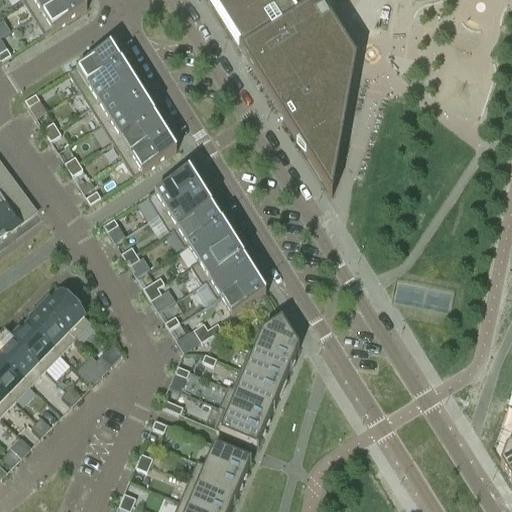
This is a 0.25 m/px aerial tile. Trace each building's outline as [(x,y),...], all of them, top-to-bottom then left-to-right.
[(28,0),(21,4),(32,22),(41,17),(67,0),(28,0)] [(67,0),(41,17),(32,22),(43,39),(51,34),(86,13),(77,0),(67,0)] [(332,195),(326,187),(347,73),(354,67),(355,63),(324,13),(322,15),(312,0),(205,0),(240,56),(331,200),(332,195)] [(75,72),(67,77),(78,94),(86,89),(120,68),(109,50),(84,66),(75,72)] [(6,53),(0,56),(0,65),(10,59),(6,53)] [(86,89),(78,94),(89,112),(97,107),(131,85),(120,68),(86,89)] [(97,107),(89,112),(100,129),(108,124),(142,103),(131,85),(97,107)] [(34,98),(24,105),(28,111),(38,105),(34,98)] [(108,124),(100,129),(111,147),(119,142),(153,120),(142,103),(108,124)] [(119,142),(111,147),(122,164),(130,159),(164,138),(153,120),(119,142)] [(52,127),(42,133),(46,140),(56,133),(52,127)] [(56,133),(46,140),(50,146),(60,139),(56,133)] [(130,159),(122,164),(133,182),(141,177),(175,155),(164,138),(130,159)] [(74,161),(64,168),(68,174),(78,168),(74,161)] [(78,168),(68,174),(71,180),(82,174),(78,168)] [(165,215),(199,193),(188,175),(146,202),(156,219),(165,214),(165,215)] [(168,237),(210,211),(199,193),(165,215),(165,214),(156,219),(168,237)] [(95,196),(85,202),(89,209),(99,202),(95,196)] [(19,227),(0,201),(0,241),(1,241),(0,239),(0,237),(8,231),(11,234),(19,227)] [(187,249),(221,228),(210,211),(168,237),(168,238),(172,235),(183,253),(187,250),(187,249)] [(117,230),(113,223),(103,230),(107,236),(117,230)] [(197,266),(232,245),(221,228),(187,249),(187,250),(197,266)] [(243,263),(232,245),(197,266),(189,271),(201,290),(205,287),(243,263)] [(135,258),(131,252),(121,258),(124,264),(135,258)] [(139,264),(135,258),(124,264),(128,271),(139,264)] [(253,280),(243,263),(205,287),(216,304),(220,302),(219,301),(253,280)] [(265,298),(253,280),(219,301),(220,302),(231,319),(249,308),(261,300),(265,298)] [(393,306),(448,317),(453,292),(396,280),(391,302),(390,305),(393,306)] [(163,288),(159,282),(142,293),(146,299),(156,293),(163,288)] [(160,299),(156,293),(146,299),(150,305),(160,299)] [(55,295),(40,311),(74,345),(90,328),(55,295)] [(261,300),(249,308),(254,315),(265,307),(261,300)] [(74,345),(40,311),(25,326),(59,360),(74,345)] [(168,334),(178,327),(174,321),(164,328),(168,334)] [(298,351),(281,323),(261,335),(253,355),(252,356),(290,371),(298,351)] [(59,360),(25,326),(10,342),(44,375),(59,360)] [(211,340),(221,334),(217,327),(207,334),(211,340)] [(207,334),(203,328),(192,335),(196,341),(207,334)] [(211,340),(207,334),(196,341),(200,347),(211,340)] [(44,375),(10,342),(0,351),(0,362),(29,391),(44,375)] [(281,391),(290,371),(252,356),(253,355),(248,353),(240,374),(281,391)] [(213,370),(215,363),(204,359),(201,366),(213,370)] [(100,360),(95,365),(105,375),(110,370),(100,360)] [(29,391),(0,362),(0,392),(14,406),(29,391)] [(105,375),(95,365),(91,370),(101,380),(105,375)] [(185,382),(188,375),(177,371),(174,378),(185,382)] [(273,411),(281,391),(240,374),(231,393),(231,394),(273,411)] [(70,391),(65,396),(75,406),(80,401),(70,391)] [(264,431),(273,411),(231,394),(231,393),(227,391),(218,412),(222,414),(223,414),(264,431)] [(0,421),(14,406),(0,392),(0,421)] [(75,406),(65,396),(60,401),(70,411),(75,406)] [(182,412),(163,404),(160,411),(179,419),(182,412)] [(256,452),(264,431),(223,414),(222,414),(214,434),(256,452)] [(40,422),(35,427),(45,437),(50,432),(40,422)] [(163,437),(165,430),(154,425),(151,432),(163,437)] [(45,437),(35,427),(30,432),(40,442),(45,437)] [(511,432),(499,468),(510,485),(511,483),(511,432)] [(241,485),(250,465),(213,449),(205,469),(204,470),(241,485)] [(10,453),(5,458),(15,468),(20,463),(10,453)] [(15,468),(5,458),(0,463),(10,473),(15,468)] [(149,470),(152,463),(140,458),(137,465),(149,470)] [(146,476),(149,470),(137,465),(135,472),(146,476)] [(233,505),(241,485),(204,470),(205,469),(196,465),(187,486),(233,505)] [(193,511),(230,511),(233,505),(187,486),(179,506),(193,511)] [(132,510),(135,503),(124,498),(121,505),(132,510)]
